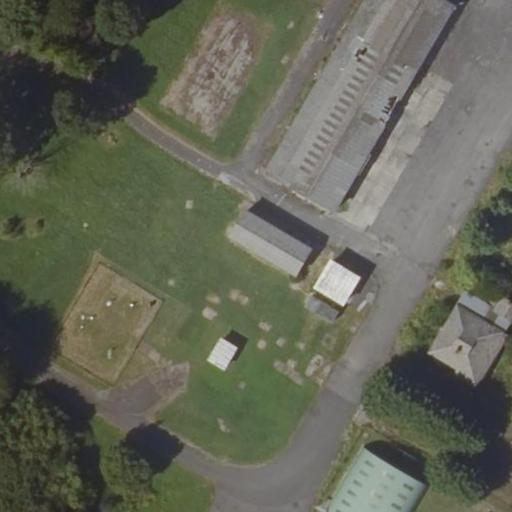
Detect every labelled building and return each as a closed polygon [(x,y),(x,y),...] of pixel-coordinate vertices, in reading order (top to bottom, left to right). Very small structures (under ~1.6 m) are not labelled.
[(366,0),(269,169),(333,208),(453,8),(437,0),(366,0)] [(445,0),(437,0),(453,8),(455,6),(445,0)] [(248,209),(233,234),(296,274),(312,248),(248,209)] [(333,260),(317,285),(344,302),(360,276),(333,260)] [(433,351),(460,368),(474,376),(486,357),(491,360),(507,335),(503,333),(511,318),(511,300),(493,290),(485,302),(466,290),(457,305),(459,307),(433,351)] [(312,293),(306,303),(332,320),(339,311),(312,293)] [(223,337),(207,362),(221,371),(236,346),(223,337)] [(474,376),(460,368),(457,373),(475,385),(491,360),(486,357),(474,376)] [(414,511),(429,488),(367,449),(327,511),(414,511)]
